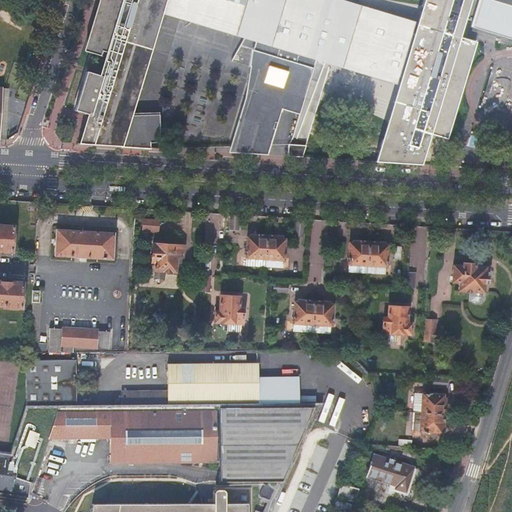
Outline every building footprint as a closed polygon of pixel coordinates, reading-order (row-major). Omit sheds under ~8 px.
[(81,144),(146,149),(146,143),(150,143),(159,143),(159,112),(128,113),(132,102),(161,6),(164,6),(162,12),(235,34),(245,0),(102,0),(86,52),(90,53),(103,57),(104,52),(108,53),(101,76),(85,71),(73,110),(89,115),(88,119),(81,144)] [(397,85),(398,77),(355,64),(369,21),(412,34),(414,24),(334,0),(245,0),(235,34),(244,37),(245,36),(249,28),(253,30),(269,0),(294,0),(315,1),(323,2),(332,4),(344,11),(338,25),(334,36),(328,53),(325,63),(397,85)] [(249,66),(257,69),(250,91),(256,93),(247,121),(275,130),(277,124),(274,123),(279,107),(299,114),(316,59),(320,60),(322,51),(328,53),(334,36),(338,25),(344,11),(332,4),(323,2),(315,1),(294,0),(269,0),(253,30),(257,31),(251,50),(249,66)] [(376,163),(411,165),(421,132),(442,138),(446,140),(469,63),(476,42),(457,37),(461,23),(462,24),(464,18),(471,21),(469,27),(470,27),(491,34),(511,40),(511,0),(424,0),(415,34),(412,34),(369,21),(355,64),(398,77),(402,78),(394,101),(376,163)] [(249,38),(253,30),(249,28),(245,36),(249,38)] [(244,98),(227,154),(267,156),(275,130),(247,121),(256,93),(250,91),(257,69),(249,66),(244,98)] [(0,138),(7,139),(12,96),(12,90),(0,88),(0,138)] [(288,145),(287,158),(302,158),(305,146),(288,145)] [(229,217),(228,232),(238,233),(239,217),(229,217)] [(160,221),(143,219),(142,233),(159,234),(160,227),(160,221)] [(294,225),(293,240),(303,240),(304,225),(294,225)] [(12,227),(0,226),(0,250),(12,251),(12,227)] [(114,233),(55,230),(54,257),(112,259),(114,233)] [(256,237),(247,236),(246,257),(264,258),(283,260),(284,239),(275,238),(276,236),(266,235),(256,234),(256,237)] [(369,242),(359,241),(359,243),(350,243),(349,264),(366,264),(386,265),(387,245),(379,244),(378,242),(369,242)] [(183,246),(152,244),(151,262),(154,263),(154,271),(176,272),(177,257),(183,257),(183,246)] [(463,263),(463,265),(454,265),(452,281),(459,282),(458,290),(484,292),(484,284),(487,283),(487,267),(475,266),(475,264),(463,263)] [(415,268),(405,267),(404,289),(414,290),(415,268)] [(212,277),(203,277),(202,297),(211,298),(212,277)] [(0,305),(3,305),(3,307),(21,308),(22,282),(11,282),(11,283),(0,282),(0,305)] [(288,286),(273,285),(272,295),(288,296),(288,286)] [(355,290),(339,289),(339,299),(354,300),(355,290)] [(237,296),(220,296),(219,311),(215,310),(214,322),(242,324),(243,308),(236,308),(237,296)] [(313,300),(303,299),(303,302),(294,302),(293,322),(311,324),(330,325),(331,304),(323,304),(323,301),(313,300)] [(30,352),(38,352),(40,324),(41,302),(39,302),(33,302),(32,308),(30,352)] [(407,306),(388,306),(387,317),(383,317),(382,332),(410,334),(411,323),(406,322),(407,306)] [(437,323),(426,323),(425,346),(442,346),(443,330),(437,330),(437,323)] [(49,330),(48,351),(110,351),(110,332),(96,332),(96,330),(63,328),(63,331),(49,330)] [(26,404),(76,403),(76,358),(26,359),(26,404)] [(167,362),(167,402),(258,401),(258,397),(258,362),(167,362)] [(449,381),(434,380),(434,389),(449,390),(449,381)] [(443,394),(422,394),(420,431),(440,432),(441,424),(444,423),(445,404),(442,404),(443,394)] [(319,404),(218,405),(218,482),(281,484),(319,404)] [(57,406),(48,436),(110,436),(110,461),(214,460),(214,405),(57,406)] [(31,491),(48,436),(57,406),(28,406),(11,456),(0,454),(0,488),(26,492),(27,490),(31,491)] [(414,468),(374,455),(367,478),(396,486),(395,489),(407,493),(414,468)] [(262,496),(272,501),(278,490),(268,486),(262,496)] [(254,511),(255,504),(232,504),(233,493),(231,490),(223,489),(221,493),(220,504),(99,504),(97,511),(254,511)]
